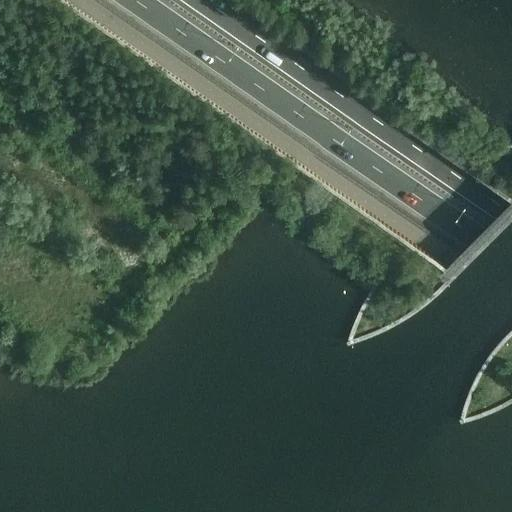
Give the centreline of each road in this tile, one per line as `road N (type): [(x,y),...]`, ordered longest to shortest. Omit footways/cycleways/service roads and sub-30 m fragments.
road 1 (primary): [(137,0),(511,260)]
road 2 (primary): [(511,211),(207,0)]
